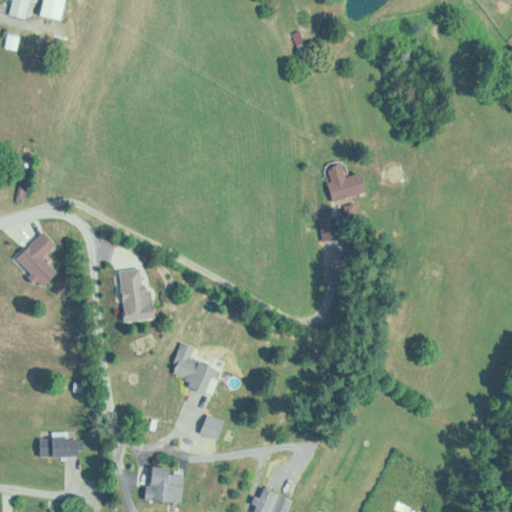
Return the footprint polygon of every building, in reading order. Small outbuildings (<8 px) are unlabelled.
[(14,0),(11,13),(30,18),(34,0),(36,0),(41,1),(41,0),(14,0)] [(48,0),(45,15),(66,20),(71,0),(48,0)] [(372,191),(368,172),(352,176),(348,160),(330,165),(339,200),(372,191)] [(19,257),(45,287),(62,272),(48,256),(62,244),(50,230),(19,257)] [(124,268),(128,320),(161,317),(158,285),(148,286),(146,267),(124,268)] [(213,390),(222,366),(196,356),(201,345),(187,340),(173,374),(213,390)] [(87,455),(87,434),(44,434),(44,455),(87,455)] [(151,499),(179,502),(183,468),(155,465),(151,499)] [(252,508),(261,511),(292,511),(298,499),(264,483),(252,508)]
